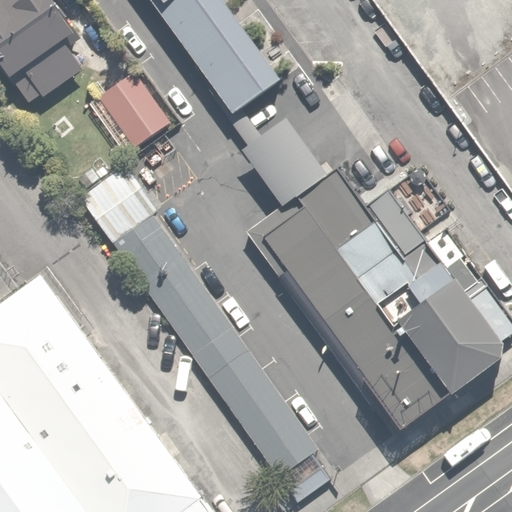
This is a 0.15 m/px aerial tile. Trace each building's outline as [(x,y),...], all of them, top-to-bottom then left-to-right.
[(58,0),(0,0),(0,59),(31,102),(85,62),(73,45),(85,36),(58,0)] [(275,76),(221,0),(146,0),(225,112),(275,76)] [(140,66),(99,96),(136,146),(177,116),(140,66)] [(246,232),(388,434),(511,347),(511,343),(372,145),(328,176),(287,118),(243,149),(283,206),(246,232)] [(320,438),(158,208),(112,240),(274,470),(320,438)] [(219,511),(45,277),(0,309),(0,511),(219,511)]
